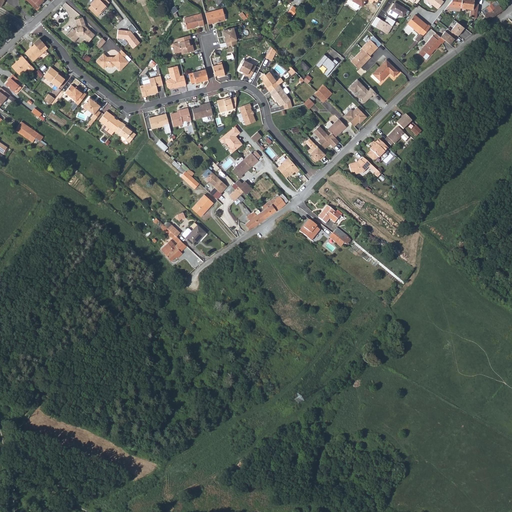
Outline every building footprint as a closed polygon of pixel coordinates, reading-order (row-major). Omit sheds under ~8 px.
[(39,5),(44,0),(25,0),(37,11),(40,7),(39,5)] [(98,0),(92,7),(89,9),(96,16),(99,14),(100,14),(107,7),(106,6),(109,3),(106,0),(98,0)] [(297,0),(293,7),(298,10),(303,3),(298,0),(297,0)] [(352,0),(355,2),(353,5),(353,6),(357,8),(358,8),(360,5),(362,6),(365,0),(352,0)] [(371,10),(374,12),(382,0),(373,0),(376,2),(374,5),(371,10)] [(427,0),(428,0),(438,9),(444,1),(442,0),(427,0)] [(451,0),(447,5),(452,6),(460,7),(460,8),(472,10),(473,0),(451,0)] [(481,11),(488,21),(502,11),(498,5),(499,5),(496,1),(491,4),(493,8),(488,11),(486,8),(481,11)] [(391,9),(388,14),(395,18),(398,14),(403,17),(407,10),(395,2),(390,9),(391,9)] [(446,14),(449,10),(452,6),(447,5),(443,12),(446,14)] [(204,13),(207,24),(225,20),(222,9),(204,13)] [(204,25),(201,13),(183,18),(186,29),(191,28),(191,27),(194,27),(198,25),(199,26),(204,25)] [(415,40),(417,42),(429,28),(430,27),(427,24),(426,25),(415,15),(408,24),(419,34),(415,40)] [(376,16),(371,24),(375,27),(375,26),(387,34),(395,21),(387,16),(384,21),(376,16)] [(72,28),(66,36),(73,42),(77,37),(82,37),(84,39),(84,40),(87,42),(94,34),(87,29),(85,30),(82,28),(85,26),(82,17),(75,20),(77,26),(74,30),(72,28)] [(345,31),(343,30),(341,33),(347,38),(349,36),(350,36),(357,25),(352,22),(345,31)] [(457,22),(451,31),(456,35),(458,36),(464,28),(457,22)] [(125,31),(118,30),(117,38),(126,40),(133,49),(140,43),(133,34),(137,31),(132,24),(128,27),(129,28),(128,33),(126,32),(125,31)] [(233,28),(222,31),(225,43),(226,42),(227,47),(237,44),(236,40),(233,28)] [(445,31),(441,37),(445,40),(450,44),(454,39),(453,38),(456,35),(451,31),(448,29),(446,32),(445,31)] [(442,44),(445,40),(441,37),(436,33),(433,37),(432,36),(424,46),(426,47),(423,51),(422,49),(418,54),(423,57),(426,60),(430,56),(435,50),(436,50),(441,44),(442,44)] [(191,46),(190,42),(188,42),(188,39),(189,39),(190,39),(189,35),(176,38),(177,42),(172,43),(174,53),(180,51),(181,54),(193,51),(192,46),(191,46)] [(372,36),(361,48),(369,56),(374,51),(373,50),(377,46),(378,47),(381,44),(372,36)] [(35,44),(25,53),(33,62),(49,48),(40,38),(34,43),(35,44)] [(409,48),(411,50),(411,49),(417,42),(415,40),(409,48)] [(271,46),(266,57),(272,61),(277,52),(271,46)] [(360,50),(350,61),(357,68),(361,64),(362,64),(370,57),(369,56),(361,48),(359,49),(360,50)] [(131,60),(121,50),(118,53),(128,62),(131,60)] [(128,62),(118,53),(114,58),(113,59),(110,59),(109,57),(107,57),(103,54),(96,62),(103,69),(107,66),(109,68),(112,67),(114,65),(120,71),(128,62)] [(19,59),(11,66),(10,66),(18,75),(20,74),(26,69),(29,72),(33,69),(20,55),(17,57),(19,59)] [(325,55),(316,65),(320,68),(323,65),(328,70),(324,74),(327,77),(339,62),(335,59),(333,61),(325,55)] [(244,74),(250,77),(256,66),(243,60),(239,69),(243,71),(245,73),(244,74)] [(385,61),(372,75),(380,82),(388,73),(393,77),(397,72),(385,61)] [(217,65),(212,66),(214,76),(217,76),(220,75),(220,77),(224,76),(221,62),(217,63),(217,65)] [(303,62),(299,66),(306,72),(309,68),(303,62)] [(56,71),(50,66),(43,75),(43,76),(57,87),(65,78),(58,73),(57,73),(55,72),(56,71)] [(179,87),(185,85),(183,75),(179,76),(176,66),(167,68),(170,78),(166,79),(165,82),(166,87),(169,89),(173,87),(173,86),(178,85),(179,87)] [(207,80),(204,70),(187,74),(190,84),(194,83),(207,80)] [(263,84),(268,92),(278,85),(272,77),(273,75),(271,72),(269,72),(265,75),(264,74),(259,77),(263,82),(264,84),(263,84)] [(12,75),(9,78),(10,79),(4,85),(12,92),(18,86),(17,86),(20,83),(12,75)] [(156,86),(162,84),(160,75),(148,78),(149,84),(142,85),(143,88),(145,95),(157,92),(156,86)] [(311,79),(308,75),(303,81),(307,84),(311,79)] [(380,82),(372,75),(370,77),(378,84),(380,82)] [(356,79),(347,87),(352,93),(355,90),(358,94),(356,96),(362,103),(370,95),(372,97),(375,94),(369,88),(366,91),(356,79)] [(319,84),(328,94),(330,93),(321,83),(319,84)] [(74,101),(78,104),(86,94),(78,88),(77,90),(74,87),(70,84),(64,92),(75,100),(74,101)] [(328,94),(319,84),(316,89),(324,97),(324,98),(328,94)] [(278,85),(268,92),(274,100),(275,99),(276,101),(280,106),(282,105),(284,110),(292,107),(289,101),(285,95),(288,93),(288,92),(286,89),(285,88),(282,90),(278,85)] [(8,99),(11,96),(1,89),(0,89),(0,107),(7,99),(8,99)] [(321,101),(324,97),(316,89),(314,90),(312,92),(321,101)] [(48,94),(44,100),(50,104),(53,99),(54,98),(48,94)] [(94,120),(100,111),(97,109),(100,105),(95,101),(94,102),(93,101),(93,100),(89,96),(82,105),(83,107),(85,109),(87,109),(93,113),(90,117),(94,120)] [(219,112),(235,109),(235,97),(230,99),(229,97),(224,99),(225,100),(216,102),(219,112)] [(307,97),(302,102),(306,107),(311,102),(307,97)] [(212,115),(209,103),(204,104),(205,106),(199,107),(191,109),(194,119),(212,115)] [(250,108),(249,104),(239,107),(239,109),(238,109),(240,113),(242,119),(244,126),(255,122),(252,114),(251,112),(250,108)] [(190,120),(187,108),(178,110),(179,112),(176,112),(169,114),(172,126),(182,124),(181,121),(185,120),(185,121),(190,120)] [(348,109),(341,116),(351,127),(354,124),(353,123),(355,122),(357,124),(364,118),(355,108),(350,111),(348,109)] [(35,109),(32,112),(39,117),(42,114),(35,109)] [(101,127),(111,134),(114,131),(121,122),(117,119),(116,120),(113,117),(111,116),(112,115),(106,110),(99,119),(104,123),(101,127)] [(168,124),(165,113),(148,118),(151,128),(168,124)] [(405,114),(396,123),(403,130),(412,121),(405,114)] [(330,123),(325,127),(334,136),(335,137),(346,127),(339,120),(333,125),(330,123)] [(21,122),(18,127),(36,139),(41,141),(43,137),(21,122)] [(121,122),(114,131),(121,136),(121,135),(125,138),(124,139),(129,142),(135,135),(131,131),(127,129),(128,127),(121,122)] [(410,131),(417,137),(421,132),(416,126),(410,131)] [(33,143),(36,139),(18,127),(15,131),(33,143)] [(240,133),(235,127),(220,139),(232,154),(242,145),(236,137),(240,133)] [(397,127),(387,137),(388,138),(385,140),(390,145),(393,142),(394,144),(400,137),(404,142),(407,138),(404,134),(397,127)] [(331,139),(322,129),(315,135),(322,142),(320,144),(327,152),(330,149),(330,147),(331,146),(332,147),(335,150),(341,145),(335,137),(334,136),(331,139)] [(256,132),(250,138),(254,142),(259,148),(260,146),(256,141),(260,137),(256,132)] [(158,139),(155,143),(163,151),(167,147),(158,139)] [(325,155),(309,139),(305,143),(311,149),(308,153),(311,156),(310,158),(314,162),(316,161),(318,159),(320,157),(321,158),(325,155)] [(380,158),(389,148),(380,139),(377,143),(375,141),(371,145),(374,149),(368,155),(373,159),(376,159),(379,156),(380,158)] [(241,175),(258,161),(257,159),(261,155),(256,150),(252,154),(251,153),(234,167),(241,175)] [(283,164),(278,168),(287,178),(291,174),(292,174),(295,172),(297,173),(300,171),(288,158),(282,163),(283,164)] [(367,167),(370,164),(363,158),(361,161),(359,159),(357,162),(348,165),(351,173),(354,172),(355,174),(363,172),(367,167)] [(370,164),(367,167),(375,175),(378,171),(370,164)] [(177,168),(183,174),(185,171),(180,166),(177,168)] [(226,186),(207,168),(201,174),(205,178),(204,178),(213,187),(208,192),(216,199),(221,194),(220,193),(226,186)] [(193,189),(199,183),(190,176),(185,171),(183,174),(180,177),(193,189)] [(228,194),(234,201),(237,198),(238,198),(240,196),(244,192),(250,187),(245,181),(241,184),(238,181),(235,184),(234,183),(231,185),(234,189),(228,194)] [(279,197),(285,203),(288,201),(282,194),(279,197)] [(197,206),(193,210),(200,217),(212,203),(204,195),(195,204),(197,206)] [(264,210),(260,213),(264,219),(281,207),(275,200),(279,197),(278,195),(265,204),(267,207),(264,210)] [(275,200),(281,207),(285,203),(279,197),(275,200)] [(328,206),(318,217),(326,223),(329,219),(334,223),(340,215),(328,206)] [(178,214),(175,217),(180,220),(182,218),(183,219),(186,218),(183,212),(178,214)] [(254,212),(250,214),(257,224),(264,219),(260,213),(256,215),(254,213),(254,212)] [(303,227),(300,231),(308,237),(310,234),(314,237),(320,230),(316,227),(317,226),(309,220),(306,223),(307,224),(304,227),(303,227)] [(165,222),(163,224),(176,236),(179,232),(172,225),(169,223),(165,222)] [(176,241),(179,239),(176,236),(163,224),(161,227),(170,235),(176,241)] [(182,235),(193,245),(205,232),(197,225),(191,231),(188,228),(187,228),(182,233),(182,235)] [(336,228),(332,233),(340,239),(342,241),(346,236),(336,228)] [(337,244),(340,239),(332,233),(329,237),(337,244)] [(181,251),(187,246),(181,240),(175,245),(171,240),(161,248),(166,254),(165,255),(171,261),(176,256),(181,252),(181,251)]
